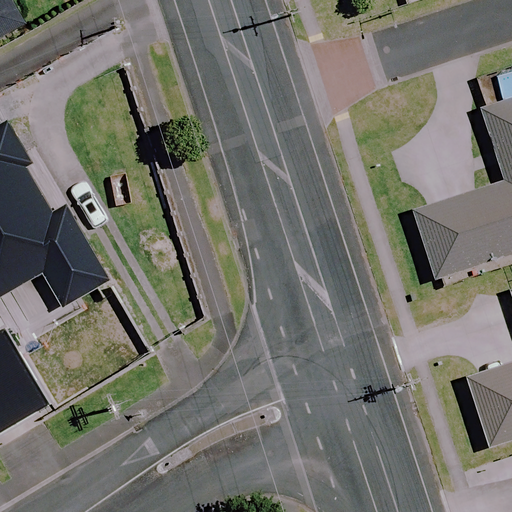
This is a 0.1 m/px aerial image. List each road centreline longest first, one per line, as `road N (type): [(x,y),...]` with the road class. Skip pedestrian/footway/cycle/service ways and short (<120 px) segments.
road 1 (residential): [(95,511),(340,363)]
road 2 (residential): [(340,363),(252,92)]
road 3 (residential): [(252,92),(511,5)]
road 4 (residential): [(388,511),(340,363)]
